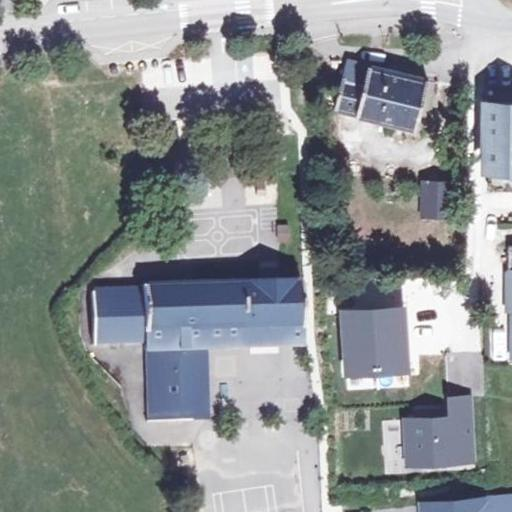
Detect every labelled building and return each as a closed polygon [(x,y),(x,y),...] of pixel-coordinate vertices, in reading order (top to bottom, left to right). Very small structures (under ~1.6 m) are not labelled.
[(347,59),(334,108),(418,129),(432,79),(347,59)] [(511,107),(488,107),(487,117),(511,117),(511,107)] [(511,117),(487,117),(486,168),(492,169),(491,192),(511,192),(511,117)] [(254,195),(264,195),(263,179),(253,180),(254,195)] [(453,188),(427,187),(426,217),(452,218),(453,188)] [(97,337),(103,337),(119,337),(145,337),(148,419),(208,420),(205,343),(300,343),(300,326),(303,326),(302,278),(142,282),(142,285),(91,286),(92,310),(92,326),(98,326),(97,337)] [(404,310),(342,314),(347,390),(409,385),(404,310)] [(492,361),(507,361),(507,329),(492,329),(492,361)] [(119,337),(103,337),(103,348),(119,348),(119,337)] [(473,458),(470,397),(449,398),(450,416),(408,419),(410,462),(473,458)] [(511,511),(511,495),(480,497),(419,502),(419,511),(511,511)]
